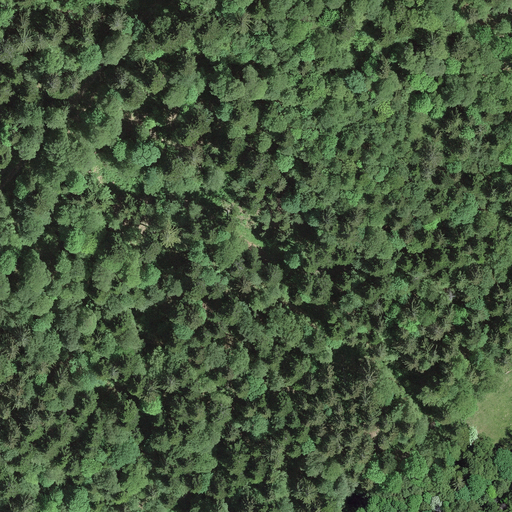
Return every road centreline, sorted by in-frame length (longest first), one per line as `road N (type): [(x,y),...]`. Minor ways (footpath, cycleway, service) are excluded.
road 1 (track): [(163,0),(0,185)]
road 2 (track): [(511,367),(314,511)]
